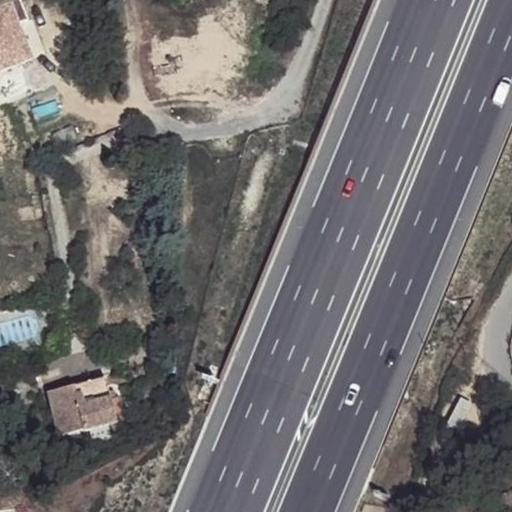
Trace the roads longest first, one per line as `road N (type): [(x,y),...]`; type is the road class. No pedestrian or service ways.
road 1 (motorway): [(423,0),(214,511)]
road 2 (motorway): [(311,511),(511,17)]
